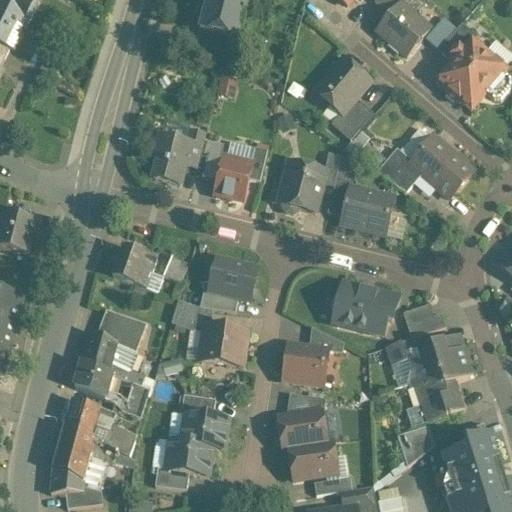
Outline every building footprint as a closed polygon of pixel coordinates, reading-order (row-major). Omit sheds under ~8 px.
[(40,1),(38,0),(0,0),(0,46),(10,51),(14,53),(40,1)] [(209,0),(201,36),(238,45),(239,45),(250,0),(209,0)] [(336,0),(348,10),(356,0),(357,0),(361,3),(364,0),(336,0)] [(380,0),(379,2),(375,6),(390,20),(401,6),(403,8),(408,2),(405,0),(380,0)] [(403,8),(401,6),(390,20),(377,35),(407,61),(432,33),(403,8)] [(427,44),(440,49),(451,24),(439,19),(427,44)] [(463,27),(439,54),(449,63),(450,62),(449,61),(460,49),(464,53),(472,43),(474,44),(477,40),(463,27)] [(238,45),(201,36),(198,48),(235,57),(238,45)] [(460,49),(449,61),(450,62),(454,65),(437,84),(448,93),(446,95),(460,107),(462,105),(472,114),(487,97),(494,103),(500,103),(511,90),(511,84),(504,77),(507,73),(474,44),(472,43),(464,53),(460,49)] [(10,51),(0,46),(0,59),(5,62),(10,51)] [(371,85),(345,63),(320,91),(330,100),(331,109),(341,118),(342,119),(356,102),(371,85)] [(218,98),(234,100),(236,80),(220,78),(218,98)] [(356,102),(342,119),(341,118),(332,128),(351,145),(374,118),(356,102)] [(420,132),(401,155),(398,153),(386,166),(415,188),(422,179),(450,203),(474,174),(435,140),(433,143),(420,132)] [(206,138),(191,134),(188,146),(192,147),(186,170),(198,173),(206,138)] [(188,146),(161,139),(155,162),(159,163),(154,183),(181,190),(186,170),(192,147),(188,146)] [(268,155),(255,152),(251,168),(253,168),(249,184),(260,186),(268,155)] [(337,182),(353,186),(358,163),(344,153),(341,165),(337,182)] [(251,168),(224,161),(216,198),(244,205),(249,184),(253,168),(251,168)] [(323,188),(334,191),(337,182),(341,165),(328,162),(325,175),(327,175),(323,188)] [(325,175),(290,166),(280,208),(284,209),(283,211),(287,216),(294,218),(300,215),(300,214),(316,217),(323,188),(327,175),(325,175)] [(415,188),(386,166),(377,176),(407,197),(415,188)] [(350,190),(352,190),(353,186),(337,182),(334,191),(328,217),(343,221),(350,190)] [(352,190),(350,190),(343,221),(341,229),(386,240),(395,201),(352,190)] [(9,196),(0,193),(0,207),(5,209),(9,196)] [(37,224),(0,214),(0,233),(2,234),(0,240),(0,251),(32,260),(37,241),(33,239),(37,224)] [(157,262),(124,250),(113,281),(147,293),(157,262)] [(511,250),(498,267),(511,279),(511,250)] [(190,268),(173,261),(164,280),(181,287),(190,268)] [(258,274),(219,265),(211,295),(211,296),(239,303),(250,305),(258,274)] [(399,301),(344,288),(341,302),(339,301),(334,304),(332,314),(334,318),(336,319),(334,328),(383,340),(387,325),(393,326),(399,301)] [(0,293),(0,322),(15,326),(22,299),(0,293)] [(239,303),(211,296),(211,295),(205,293),(200,312),(203,313),(214,314),(236,317),(239,303)] [(200,312),(179,304),(172,327),(194,335),(204,337),(205,329),(211,330),(214,314),(203,313),(200,312)] [(431,309),(404,318),(412,344),(413,343),(446,333),(442,319),(434,321),(431,309)] [(147,329),(113,317),(104,342),(118,348),(118,349),(137,357),(147,329)] [(15,326),(0,322),(0,351),(8,353),(15,326)] [(211,330),(205,329),(204,337),(200,365),(244,371),(249,336),(211,330)] [(344,347),(312,331),(309,352),(329,354),(329,355),(342,357),(344,347)] [(104,342),(91,336),(82,366),(119,381),(127,385),(130,375),(137,357),(118,349),(118,348),(104,342)] [(432,354),(417,360),(421,373),(416,374),(421,389),(415,391),(427,427),(464,415),(455,388),(474,382),(460,340),(431,350),(432,354)] [(417,356),(413,343),(412,344),(386,352),(391,369),(406,365),(405,360),(411,358),(417,356)] [(309,352),(289,349),(284,385),(324,391),(329,355),(329,354),(309,352)] [(8,353),(0,351),(0,375),(2,376),(8,353)] [(421,373),(417,360),(412,361),(411,358),(405,360),(406,365),(415,391),(421,389),(416,374),(421,373)] [(119,381),(82,366),(77,391),(119,408),(123,400),(112,396),(119,381)] [(154,385),(130,375),(127,385),(139,390),(151,395),(154,385)] [(139,390),(125,418),(142,425),(151,395),(139,390)] [(326,403),(290,398),(287,421),(323,416),(323,417),(324,417),(326,403)] [(216,404),(184,399),(182,418),(186,419),(186,418),(214,421),(216,404)] [(117,421),(73,402),(65,430),(94,444),(97,433),(111,439),(113,431),(117,421)] [(287,421),(279,423),(284,455),(290,454),(290,453),(321,448),(320,437),(325,431),(323,417),(323,416),(287,421)] [(142,425),(125,418),(117,421),(113,431),(136,443),(142,425)] [(214,421),(186,418),(186,419),(182,446),(182,447),(214,451),(213,452),(225,454),(229,424),(214,421)] [(94,444),(65,430),(53,473),(54,473),(51,498),(66,498),(81,497),(83,491),(101,495),(109,465),(98,462),(98,459),(92,457),(95,446),(96,445),(94,444)] [(136,443),(113,431),(111,439),(97,433),(94,444),(96,445),(95,446),(110,452),(131,462),(136,443)] [(428,431),(398,441),(408,472),(435,451),(428,431)] [(469,454),(444,462),(448,477),(451,476),(459,501),(448,504),(451,511),(511,511),(511,484),(506,486),(492,440),(467,447),(469,454)] [(214,451),(182,447),(182,446),(170,444),(166,473),(166,474),(190,477),(210,480),(213,452),(214,451)] [(110,452),(95,446),(92,457),(98,459),(98,462),(109,465),(134,472),(135,464),(131,462),(110,452)] [(321,448),(290,453),(290,454),(295,485),(332,479),(331,468),(336,461),(333,446),(321,448)] [(190,477),(166,474),(166,473),(158,472),(156,490),(187,495),(190,477)] [(350,481),(314,487),(317,500),(341,496),(352,494),(350,481)] [(101,495),(83,491),(81,497),(66,498),(67,511),(74,511),(103,509),(102,496),(101,495)] [(352,494),(341,496),(343,511),(349,511),(357,511),(377,511),(374,491),(352,494)] [(404,511),(402,501),(379,506),(379,511),(404,511)]
